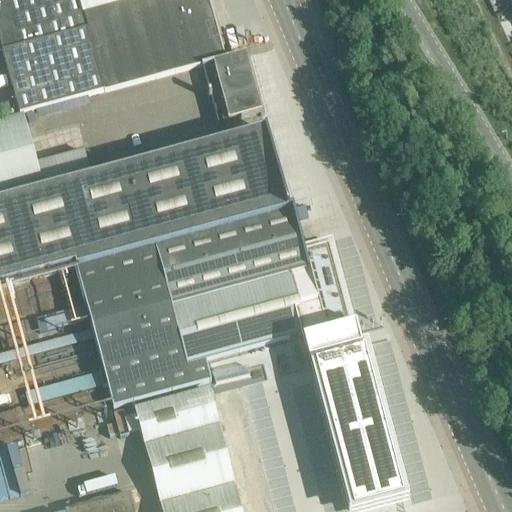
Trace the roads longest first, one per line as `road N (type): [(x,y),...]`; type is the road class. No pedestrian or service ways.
road 1 (secondary): [(506,511),(283,0)]
road 2 (residential): [(511,182),(400,0)]
